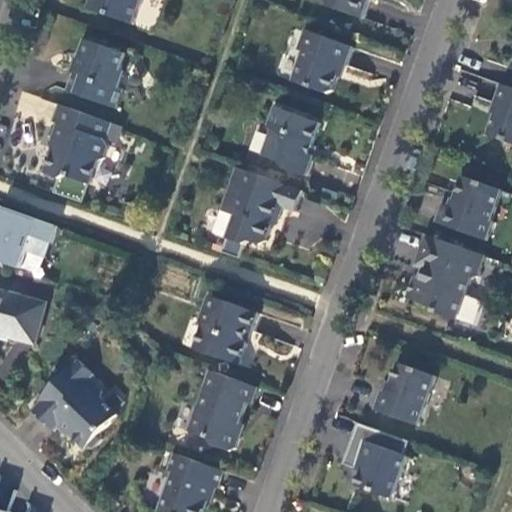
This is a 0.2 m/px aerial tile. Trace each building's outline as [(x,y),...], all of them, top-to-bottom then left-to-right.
[(90,0),(88,8),(131,24),(139,0),(90,0)] [(324,0),(328,7),(360,18),(364,9),(367,0),(324,0)] [(344,66),(352,47),(305,30),(298,49),(304,51),(294,82),(326,93),(331,91),(338,73),(340,65),(344,66)] [(123,55),(81,40),(76,56),(80,58),(78,64),(74,73),(70,71),(63,90),(114,109),(120,91),(116,88),(122,71),(119,63),(123,55)] [(511,87),(502,84),(498,97),(495,105),(499,107),(489,136),(511,143),(511,87)] [(109,124),(58,106),(51,122),(55,124),(53,131),(50,139),(54,141),(43,174),(61,180),(66,176),(87,184),(96,161),(102,158),(107,147),(103,141),(109,124)] [(319,123),(273,107),(266,127),(269,134),(261,154),(282,163),(285,169),(305,175),(312,156),(308,154),(311,145),(319,123)] [(302,191),(235,167),(214,230),(216,236),(248,247),(252,243),(260,246),(264,244),(272,222),(280,221),(282,214),(285,208),(294,211),(302,191)] [(502,188),(463,175),(457,193),(452,207),(443,204),(438,219),(488,236),(495,218),(493,217),(502,188)] [(0,262),(39,276),(57,225),(0,205),(0,262)] [(483,256),(425,235),(419,250),(414,264),(429,269),(421,289),(410,285),(406,297),(433,307),(435,312),(455,319),(469,279),(476,277),(483,256)] [(0,336),(39,347),(52,302),(0,287),(0,336)] [(257,314),(207,296),(198,321),(202,327),(194,349),(239,365),(241,350),(242,340),(245,332),(250,334),(257,314)] [(440,361),(403,348),(393,377),(386,374),(384,381),(379,394),(423,409),(440,361)] [(93,375),(78,360),(38,402),(40,403),(33,410),(55,432),(62,425),(71,433),(70,435),(84,448),(91,448),(100,438),(99,431),(116,415),(100,401),(100,391),(89,380),(93,375)] [(256,387),(209,370),(188,430),(209,437),(214,445),(229,450),(236,448),(239,436),(236,430),(242,415),(246,403),(250,404),(256,387)] [(391,498),(406,456),(362,439),(354,464),(352,468),(360,470),(354,484),(391,498)] [(227,471),(178,454),(171,473),(175,475),(162,511),(206,511),(208,508),(215,489),(220,490),(227,471)]
